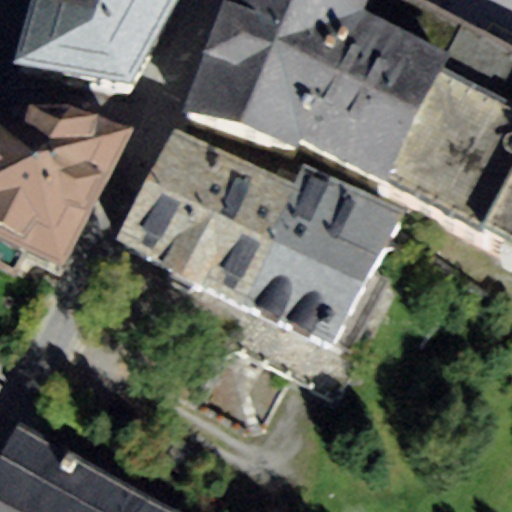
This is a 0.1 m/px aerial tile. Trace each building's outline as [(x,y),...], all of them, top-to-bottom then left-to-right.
[(39,0),(12,95),(134,122),(194,5),(194,0),(39,0)] [(511,275),(511,65),(394,0),(374,0),(363,22),(319,0),(240,0),(191,135),(303,178),(309,167),(511,275)] [(0,139),(0,271),(62,305),(134,165),(72,141),(0,139)] [(178,154),(148,212),(267,272),(296,214),(178,154)] [(305,196),(296,214),(267,272),(237,330),(336,380),(340,372),(404,246),(305,196)] [(237,330),(267,272),(148,212),(119,270),(237,330)] [(340,372),(336,380),(237,330),(223,357),(338,415),(356,381),(340,372)] [(177,511),(16,429),(0,461),(0,511),(177,511)]
